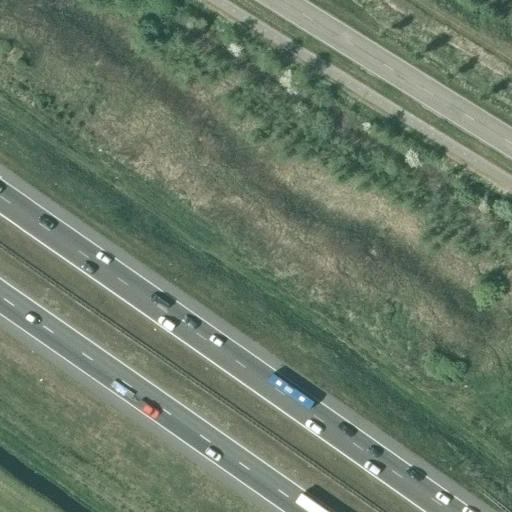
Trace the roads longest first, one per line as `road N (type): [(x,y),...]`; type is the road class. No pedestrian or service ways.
road 1 (motorway): [(447,511),(0,199)]
road 2 (motorway): [(0,304),(300,511)]
road 3 (tertiary): [(511,144),(278,0)]
